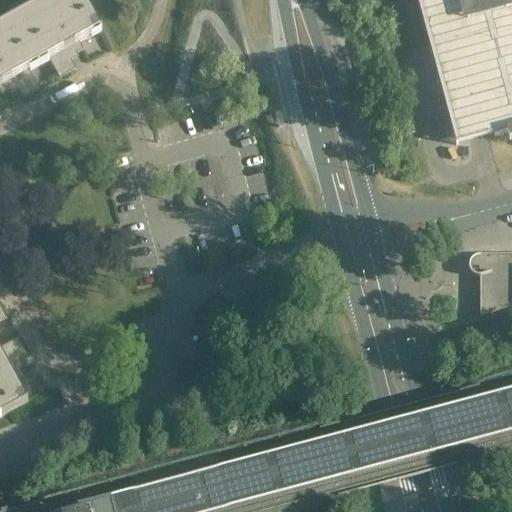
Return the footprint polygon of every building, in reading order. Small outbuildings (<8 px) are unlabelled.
[(80,44),(100,33),(102,32),(84,0),(49,0),(13,20),(39,66),(49,61),(59,80),(76,71),(69,59),(84,51),(80,44)] [(511,131),(511,0),(416,0),(456,147),(511,131)] [(39,66),(13,20),(0,27),(0,92),(2,96),(16,88),(23,100),(40,91),(29,72),(39,66)] [(511,309),(511,256),(480,257),(478,257),(476,258),(474,258),(473,259),(471,261),(470,263),(469,265),(469,267),(469,269),(469,271),(470,273),(471,275),(472,276),(474,277),(476,278),(478,279),(480,279),(480,318),(511,309)] [(0,419),(28,403),(16,382),(23,378),(15,363),(27,357),(18,340),(0,349),(0,419)]
